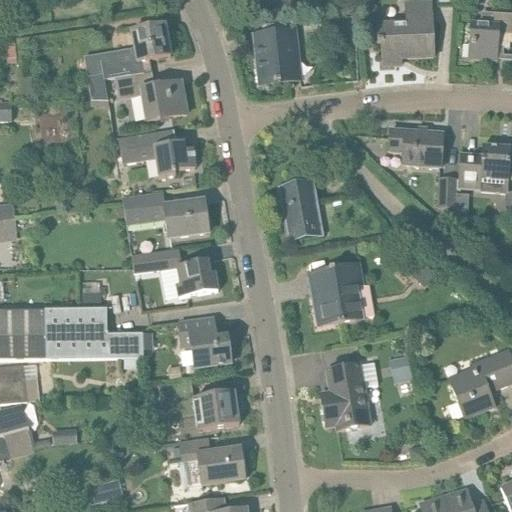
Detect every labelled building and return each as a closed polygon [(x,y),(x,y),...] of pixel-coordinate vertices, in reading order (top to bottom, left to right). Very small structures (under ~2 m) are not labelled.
[(8,0),(9,12),(29,11),(28,0),(8,0)] [(245,0),(249,9),(272,0),(245,0)] [(401,67),(400,60),(433,59),(431,1),(404,3),(405,23),(376,25),(377,45),(381,45),(382,68),(401,67)] [(363,10),(364,24),(376,24),(376,9),(363,10)] [(498,61),(511,62),(511,15),(481,14),(480,24),(470,23),(468,61),(497,63),(498,61)] [(102,83),(103,82),(112,81),(151,75),(149,62),(170,58),(165,27),(131,33),(135,57),(100,63),(102,76),(86,79),(91,106),(105,103),(102,83)] [(279,81),(292,79),(301,78),(296,32),(261,36),(263,50),(255,51),(259,87),(280,85),(279,81)] [(3,45),(5,66),(16,65),(14,43),(3,45)] [(151,75),(112,81),(115,102),(139,98),(144,124),(186,116),(180,84),(153,89),(151,75)] [(0,124),(11,124),(11,104),(0,104),(0,124)] [(417,128),(417,134),(390,132),(388,154),(402,154),(402,167),(440,169),(442,135),(427,134),(428,129),(417,128)] [(170,146),(168,133),(117,141),(121,166),(155,161),(158,180),(175,178),(174,174),(196,170),(192,151),(185,152),(183,144),(170,146)] [(504,216),(505,217),(511,216),(511,194),(507,194),(510,149),(482,147),(481,157),(460,155),(457,192),(506,195),(504,216)] [(455,210),(456,180),(438,180),(437,210),(455,210)] [(323,238),(316,199),(313,183),(277,189),(287,244),(323,238)] [(167,241),(207,235),(203,203),(165,208),(163,194),(121,200),(126,228),(164,223),(167,241)] [(13,205),(3,207),(0,207),(0,220),(14,219),(13,205)] [(0,220),(0,235),(16,234),(14,219),(0,220)] [(133,272),(161,269),(159,255),(131,258),(133,272)] [(175,288),(177,301),(218,293),(214,275),(209,276),(207,263),(175,269),(179,287),(175,288)] [(309,277),(309,278),(313,299),(319,298),(324,327),(337,325),(338,327),(362,322),(355,287),(361,286),(357,265),(329,270),(329,273),(309,277)] [(426,283),(434,274),(425,266),(417,275),(426,283)] [(82,283),(82,304),(102,304),(102,283),(82,283)] [(0,363),(45,363),(143,361),(142,336),(106,336),(107,311),(0,313),(0,363)] [(215,341),(212,320),(178,325),(181,351),(189,350),(192,371),(230,366),(226,339),(215,341)] [(464,421),(494,409),(486,389),(501,384),(503,389),(511,385),(511,356),(510,351),(491,359),(469,368),(470,371),(448,380),(464,421)] [(391,360),(395,382),(412,379),(408,357),(391,360)] [(336,428),(336,433),(370,427),(364,391),(377,388),(374,365),(360,368),(360,367),(326,372),(331,404),(322,405),(326,429),(336,428)] [(37,380),(25,381),(23,367),(0,369),(0,406),(27,404),(40,403),(37,380)] [(196,433),(239,427),(234,395),(192,401),(196,433)] [(0,438),(20,433),(27,431),(21,407),(0,413),(0,438)] [(0,462),(10,460),(6,446),(29,441),(27,431),(20,433),(0,438),(0,462)] [(51,433),(52,447),(76,445),(75,431),(51,433)] [(207,440),(180,444),(183,464),(198,461),(201,487),(244,482),(240,450),(209,454),(207,440)] [(422,448),(412,450),(410,454),(412,463),(424,461),(422,448)] [(511,473),(511,486),(500,491),(509,511),(511,511),(511,473)] [(91,490),(95,506),(110,502),(106,486),(91,490)] [(484,511),(482,506),(470,509),(466,494),(421,508),(422,511),(484,511)] [(244,511),(212,511),(211,502),(188,505),(189,511),(246,511),(244,511)]
